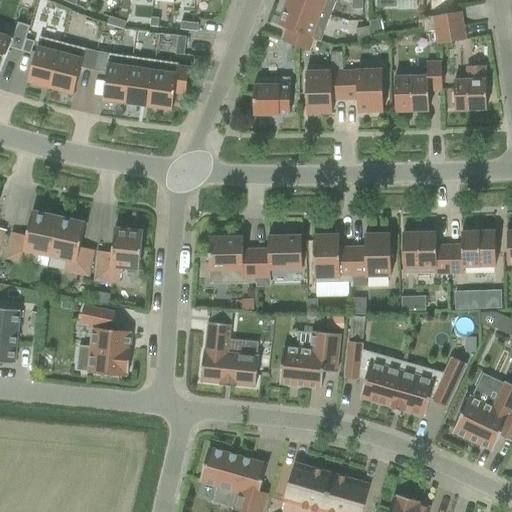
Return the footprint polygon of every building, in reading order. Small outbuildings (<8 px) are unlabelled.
[(330,16),(335,0),(288,0),(288,1),(330,16)] [(362,9),(361,0),(351,0),(352,10),(362,9)] [(320,42),(330,16),(288,1),(278,26),(287,29),(312,38),(312,39),(320,42)] [(423,33),(436,31),(462,27),(460,12),(423,18),(423,33)] [(109,17),(107,25),(115,27),(118,20),(109,17)] [(151,18),(150,26),(158,27),(159,19),(151,18)] [(126,22),(118,20),(115,27),(124,30),(126,22)] [(181,22),(180,30),(188,31),(189,23),(181,22)] [(0,70),(9,48),(21,51),(25,39),(29,26),(18,23),(11,38),(0,33),(0,70)] [(198,24),(189,23),(188,31),(197,32),(198,24)] [(369,27),(356,29),(358,43),(371,41),(369,27)] [(464,40),(462,27),(436,31),(438,44),(464,40)] [(312,39),(312,38),(287,29),(282,42),(307,51),(312,39)] [(39,37),(27,82),(50,88),(62,43),(39,37)] [(178,37),(176,55),(185,56),(187,38),(178,37)] [(30,55),(34,42),(25,39),(21,51),(22,52),(30,55)] [(62,43),(50,88),(73,94),(80,68),(93,71),(97,52),(62,43)] [(97,52),(93,71),(106,73),(102,100),(126,104),(132,57),(97,52)] [(153,70),(155,61),(132,57),(126,104),(148,107),(153,70)] [(153,70),(148,107),(172,111),(174,94),(185,95),(189,68),(178,67),(178,64),(155,61),(153,70)] [(426,77),(394,78),(395,111),(429,110),(428,90),(442,90),(441,63),(426,64),(426,77)] [(467,81),(454,81),(454,109),(486,108),(485,80),(484,80),(484,66),(467,67),(467,81)] [(356,72),(344,72),(344,99),(357,99),(357,112),(383,111),(382,70),(356,71),(356,72)] [(332,99),(344,99),(344,72),(331,73),(331,72),(305,72),(306,114),(332,113),(332,99)] [(290,78),(256,78),(256,86),(253,86),(253,114),(290,114),(290,78)] [(58,217),(32,211),(26,236),(12,233),(7,258),(31,264),(33,253),(50,256),(58,217)] [(85,223),(58,217),(50,256),(66,260),(63,271),(88,276),(93,251),(79,248),(85,223)] [(142,230),(114,227),(112,253),(98,251),(95,281),(119,283),(121,269),(138,271),(142,230)] [(461,246),(449,247),(449,273),(463,273),(463,266),(495,265),(495,232),(461,233),(461,246)] [(403,274),(449,273),(449,247),(436,247),(436,233),(402,234),(403,274)] [(365,248),(352,248),(353,282),(353,287),(365,287),(365,276),(391,276),(390,234),(364,235),(365,248)] [(314,283),(353,282),(352,248),(339,249),(339,235),(313,236),(314,283)] [(302,268),(301,236),(268,237),(268,250),(255,250),(256,279),(270,278),(270,269),(302,268)] [(256,283),(256,279),(255,250),(242,251),(242,237),(209,238),(209,270),(229,270),(230,284),(256,283)] [(500,292),(483,292),(483,309),(500,309),(500,292)] [(88,372),(88,373),(126,377),(126,373),(128,373),(130,349),(129,349),(130,332),(112,330),(113,329),(116,313),(83,306),(80,322),(93,325),(93,328),(92,328),(91,347),(79,346),(76,370),(88,372)] [(0,362),(14,364),(20,310),(0,308),(0,362)] [(479,323),(493,330),(500,315),(492,311),(479,311),(479,323)] [(208,322),(204,350),(200,382),(220,384),(220,385),(235,387),(235,386),(255,388),(258,356),(228,353),(231,325),(208,322)] [(279,384),(321,389),(323,371),(336,372),(341,334),(312,331),(310,349),(283,346),(279,384)] [(391,408),(401,372),(379,366),(382,356),(361,350),(362,343),(348,342),(344,378),(358,380),(358,379),(364,380),(359,398),(390,407),(390,408),(391,408)] [(401,372),(391,408),(404,412),(405,411),(425,417),(430,399),(432,400),(431,401),(446,407),(465,363),(451,357),(443,374),(427,369),(424,378),(401,372)] [(469,396),(452,432),(492,451),(499,437),(509,442),(511,436),(511,410),(511,406),(511,385),(504,382),(493,408),(469,396)] [(208,448),(199,481),(234,491),(229,507),(233,508),(233,510),(238,511),(261,511),(267,494),(259,492),(267,464),(208,448)] [(321,511),(333,474),(294,463),(283,502),(285,502),(282,511),(283,511),(295,511),(298,506),(319,511),(321,511)] [(361,511),(369,485),(333,474),(321,511),(361,511)] [(419,502),(396,495),(395,498),(393,497),(388,511),(428,511),(430,508),(418,504),(419,502)]
